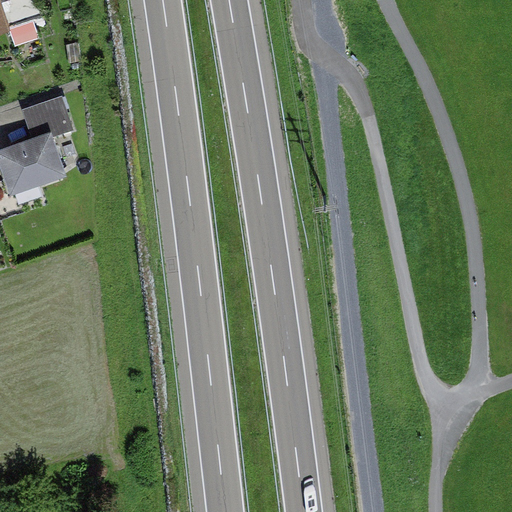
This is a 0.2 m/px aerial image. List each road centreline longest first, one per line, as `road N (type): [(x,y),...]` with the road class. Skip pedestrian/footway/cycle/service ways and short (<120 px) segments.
road 1 (motorway): [(301,511),(228,0)]
road 2 (motorway): [(163,0),(223,511)]
road 3 (track): [(321,0),(376,511)]
road 4 (track): [(300,0),(305,33),(354,79),(367,103),(423,376),(457,406)]
road 5 (track): [(389,0),(459,158),(471,208),(483,340),(477,381),(457,406)]
